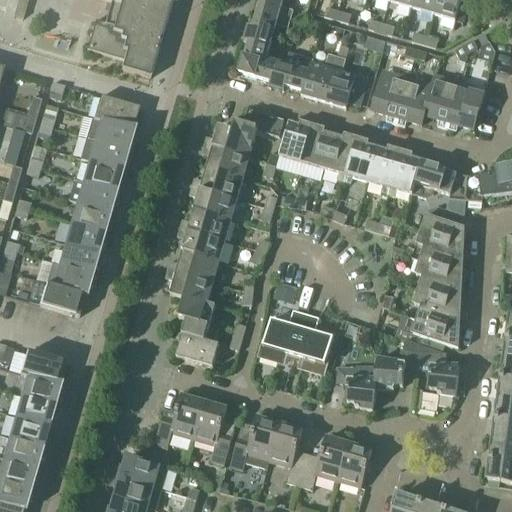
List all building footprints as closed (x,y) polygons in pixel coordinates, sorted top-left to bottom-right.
[(92,0),(110,5),(103,26),(94,24),(86,53),(123,64),(120,73),(149,81),(172,0),(92,0)] [(260,0),(257,13),(291,22),(293,13),(282,10),(284,0),(260,0)] [(374,10),(386,13),(390,0),(366,0),(365,7),(366,0),(369,0),(377,2),(374,10)] [(396,16),(408,19),(413,0),(390,0),(386,13),(387,13),(389,6),(399,8),(396,16)] [(418,22),(430,26),(437,0),(413,0),(408,19),(409,19),(411,12),(420,15),(418,22)] [(437,0),(430,26),(431,26),(433,18),(442,21),(440,29),(453,32),(455,25),(462,0),(437,0)] [(12,20),(22,23),(27,4),(18,2),(12,20)] [(459,14),(471,18),(474,7),(462,3),(459,14)] [(324,20),(336,23),(339,14),(327,11),(324,20)] [(243,45),(248,46),(248,45),(270,51),(276,28),(288,31),(291,22),(257,13),(252,30),(248,29),(243,45)] [(339,14),(336,23),(348,27),(351,18),(339,14)] [(368,32),(380,36),(382,27),(370,23),(368,32)] [(382,27),(380,36),(392,39),(395,30),(382,27)] [(411,45),(423,49),(426,39),(414,36),(411,45)] [(426,39),(423,49),(436,52),(438,43),(426,39)] [(473,44),(464,49),(468,57),(477,52),(473,44)] [(245,79),(270,86),(271,87),(277,65),(267,62),(270,51),(248,45),(248,46),(240,71),(245,79)] [(468,57),(464,49),(455,54),(459,62),(468,57)] [(404,59),(414,61),(417,53),(407,50),(404,59)] [(417,53),(414,61),(424,64),(427,56),(417,53)] [(318,101),(325,103),(337,60),(328,57),(325,69),(313,65),(312,65),(303,96),(302,95),(301,100),(317,105),(318,101)] [(286,91),(302,95),(303,96),(312,65),(313,65),(313,63),(304,60),(300,71),(277,65),(271,87),(270,86),(268,91),(284,95),(286,91)] [(337,60),(325,103),(331,105),(330,108),(346,113),(348,107),(360,110),(367,85),(356,82),(357,78),(343,74),(346,62),(337,60)] [(386,125),(395,127),(408,83),(383,76),(372,114),(387,119),(386,125)] [(437,129),(447,131),(459,87),(435,80),(432,90),(424,119),(439,123),(437,129)] [(422,128),(424,119),(432,90),(408,83),(395,127),(405,130),(407,124),(422,128)] [(47,101),(59,104),(64,90),(52,86),(47,101)] [(459,87),(447,131),(456,134),(458,128),(473,133),(484,94),(459,87)] [(22,135),(31,137),(41,103),(32,100),(22,135)] [(99,100),(92,123),(99,124),(100,123),(132,133),(132,131),(138,111),(99,100)] [(247,113),(243,128),(243,129),(257,133),(257,134),(279,141),(284,124),(247,113)] [(42,121),(40,129),(51,132),(53,124),(42,121)] [(92,122),(86,142),(132,155),(134,145),(131,144),(135,132),(132,131),(132,133),(100,123),(99,124),(92,123),(92,122)] [(294,170),(300,172),(313,128),(299,124),(298,128),(289,125),(280,159),(279,160),(295,165),(294,170)] [(206,140),(204,149),(249,162),(257,134),(257,133),(243,129),(243,128),(235,126),(233,134),(219,130),(215,143),(206,140)] [(309,169),(324,173),(334,138),(326,136),(327,132),(313,128),(300,172),(306,174),(309,169)] [(51,132),(40,129),(37,136),(49,140),(51,132)] [(338,183),(344,185),(357,141),(343,137),(341,140),(334,138),(324,173),(339,177),(338,183)] [(353,181),(368,186),(378,151),(370,149),(371,145),(357,141),(344,185),(350,186),(353,181)] [(80,163),(88,165),(122,175),(125,164),(129,165),(132,155),(86,142),(80,163)] [(210,160),(206,172),(243,183),(249,162),(204,149),(201,157),(210,160)] [(382,195),(388,197),(401,154),(386,150),(385,153),(378,151),(368,186),(383,190),(382,195)] [(412,198),(421,164),(414,161),(415,158),(401,154),(388,197),(394,199),(396,194),(412,198)] [(271,156),(267,167),(276,170),(279,160),(280,159),(271,156)] [(31,160),(28,169),(40,172),(42,163),(31,160)] [(449,203),(465,204),(468,180),(442,173),(443,170),(421,164),(412,198),(426,201),(433,197),(434,193),(450,197),(449,203)] [(88,165),(82,186),(120,196),(122,187),(119,186),(122,175),(88,165)] [(276,170),(267,167),(263,179),(273,182),(276,170)] [(12,169),(2,204),(11,207),(21,172),(12,169)] [(40,172),(28,169),(25,178),(37,181),(40,172)] [(468,180),(465,204),(482,206),(482,205),(482,201),(511,197),(511,171),(494,174),(494,177),(468,180)] [(194,182),(192,190),(237,204),(243,183),(206,172),(203,184),(194,182)] [(66,204),(76,206),(110,216),(113,205),(117,206),(120,196),(82,186),(72,183),(66,204)] [(198,201),(194,214),(231,224),(237,204),(192,190),(189,199),(198,201)] [(295,202),(293,211),(306,213),(308,200),(295,198),(295,202)] [(268,199),(264,211),(273,214),(277,202),(268,199)] [(281,210),(293,211),(295,202),(282,200),(281,210)] [(18,204),(16,212),(27,215),(30,207),(18,204)] [(76,206),(70,227),(108,238),(110,228),(107,227),(110,216),(76,206)] [(320,218),(332,223),(336,214),(324,209),(320,218)] [(336,214),(332,223),(343,228),(347,219),(349,214),(338,209),(336,214)] [(427,219),(442,224),(446,213),(435,210),(429,213),(427,219)] [(273,214),(264,211),(261,223),(270,226),(273,214)] [(27,215),(16,212),(13,219),(25,223),(27,215)] [(182,223),(180,232),(225,245),(231,224),(194,214),(191,226),(182,223)] [(417,248),(425,250),(463,262),(465,232),(427,219),(417,248)] [(364,233),(377,236),(379,227),(367,224),(364,233)] [(70,227),(64,248),(98,258),(102,247),(105,248),(108,238),(70,227)] [(379,227),(377,236),(389,240),(391,231),(379,227)] [(186,243),(182,255),(219,266),(225,245),(180,232),(177,240),(186,243)] [(261,242),(255,254),(264,258),(270,247),(261,242)] [(6,245),(4,253),(15,257),(18,249),(6,245)] [(64,248),(58,269),(96,280),(98,270),(95,269),(98,258),(64,248)] [(416,278),(423,280),(462,292),(463,262),(425,250),(416,278)] [(15,257),(4,253),(1,261),(13,265),(15,257)] [(264,258),(255,254),(250,265),(259,269),(264,258)] [(170,265),(168,274),(213,287),(219,266),(182,255),(179,267),(170,265)] [(51,267),(45,286),(52,288),(52,289),(84,299),(84,300),(86,301),(90,288),(93,289),(96,280),(58,269),(51,267)] [(170,298),(185,302),(185,301),(207,307),(213,287),(168,274),(165,282),(174,284),(170,298)] [(414,308),(421,310),(422,309),(460,322),(462,292),(423,280),(414,308)] [(245,283),(243,296),(253,296),(254,284),(245,283)] [(52,288),(45,286),(39,309),(78,320),(84,300),(84,299),(52,289),(52,288)] [(296,293),(278,288),(275,299),(293,304),(296,293)] [(253,296),(243,296),(242,308),(252,309),(253,296)] [(382,310),(391,313),(394,301),(384,298),(382,310)] [(186,324),(182,338),(205,345),(205,344),(215,309),(207,307),(185,301),(185,302),(179,322),(186,324)] [(422,309),(421,310),(412,337),(458,353),(460,322),(422,309)] [(285,357),(294,360),(306,318),(293,314),(289,328),(271,323),(261,359),(283,365),(285,357)] [(306,318),(294,360),(303,362),(301,370),(323,377),(333,341),(315,335),(319,322),(306,318)] [(237,327),(233,339),(242,342),(246,330),(237,327)] [(375,334),(360,329),(368,343),(373,343),(375,334)] [(205,345),(182,338),(176,360),(213,370),(219,348),(205,344),(205,345)] [(242,342),(233,339),(230,351),(239,354),(242,342)] [(375,377),(375,383),(375,393),(376,393),(394,393),(395,389),(403,389),(403,380),(405,372),(417,373),(419,356),(421,349),(405,344),(399,366),(377,362),(375,377)] [(445,357),(421,349),(419,356),(417,373),(430,374),(430,382),(428,392),(436,393),(437,397),(456,400),(458,385),(459,369),(445,369),(445,357)] [(19,378),(26,380),(26,379),(58,388),(65,367),(25,355),(19,378)] [(502,371),(500,381),(511,382),(511,361),(504,361),(503,371),(502,371)] [(375,383),(354,382),(354,372),(338,372),(337,380),(339,387),(347,387),(347,396),(346,405),(353,407),(355,411),(373,414),(376,398),(376,393),(375,393),(375,383)] [(26,380),(20,400),(58,411),(61,400),(56,398),(58,388),(26,379),(26,380)] [(500,391),(499,401),(511,403),(511,382),(500,381),(499,391),(500,391)] [(415,412),(422,413),(424,393),(417,392),(415,412)] [(172,437),(193,443),(204,405),(201,404),(199,399),(191,397),(186,400),(182,398),(174,424),(162,420),(154,448),(167,452),(172,437)] [(20,400),(14,421),(46,430),(49,420),(55,422),(58,411),(20,400)] [(496,411),(495,421),(511,423),(511,403),(499,401),(497,412),(496,411)] [(204,405),(193,443),(215,450),(211,464),(224,468),(232,441),(220,437),(227,412),(223,410),(220,406),(212,403),(208,406),(204,405)] [(268,465),(269,465),(280,427),(277,426),(274,421),(266,419),(262,422),(257,420),(252,438),(240,435),(230,470),(243,474),(245,467),(266,473),(268,465)] [(14,421),(8,441),(46,452),(49,441),(44,440),(46,430),(14,421)] [(494,431),(493,442),(511,444),(511,423),(495,421),(493,431),(494,431)] [(286,486),(299,490),(307,463),(295,459),(303,433),(298,432),(296,427),(288,425),(283,428),(280,427),(269,465),(290,471),(286,486)] [(307,463),(299,490),(312,494),(316,479),(338,485),(349,447),(346,446),(343,441),(336,439),(331,442),(326,440),(318,466),(307,463)] [(8,441),(2,462),(34,471),(37,462),(43,463),(46,452),(8,441)] [(490,452),(489,462),(511,464),(511,444),(493,442),(492,452),(490,452)] [(353,448),(349,447),(338,485),(361,492),(372,453),(367,452),(365,448),(357,445),(353,448)] [(121,469),(117,481),(162,493),(168,471),(127,460),(124,470),(121,469)] [(2,462),(0,468),(0,483),(34,494),(37,483),(32,481),(34,471),(2,462)] [(511,464),(489,462),(488,472),(489,472),(487,483),(511,486),(511,464)] [(118,493),(115,502),(148,511),(156,511),(162,493),(117,481),(114,492),(118,493)] [(212,484),(210,492),(219,494),(222,482),(217,481),(212,484)] [(0,483),(0,506),(18,511),(22,511),(25,503),(31,505),(34,494),(0,483)] [(190,492),(187,502),(196,504),(199,494),(190,492)] [(392,511),(418,511),(421,504),(412,501),(411,502),(397,498),(392,511)] [(109,511),(108,511),(148,511),(115,502),(112,511),(109,511)] [(194,511),(196,504),(187,502),(184,511),(185,511),(194,511)]
